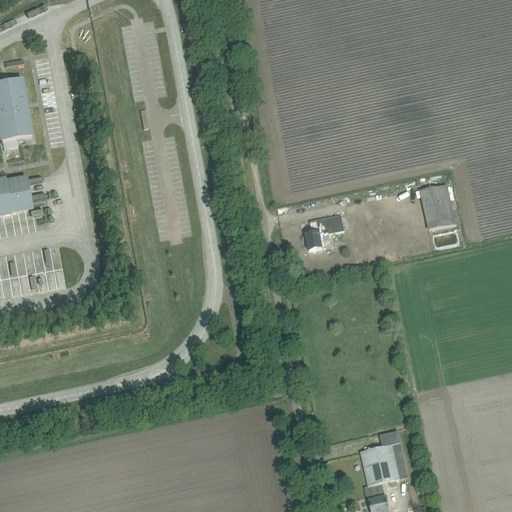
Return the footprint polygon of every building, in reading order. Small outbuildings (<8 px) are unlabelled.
[(18,150),(17,142),(31,139),(26,111),(29,110),(28,102),(25,103),(21,81),(0,85),(0,132),(2,144),(3,144),(4,152),(18,150)] [(33,210),(33,209),(27,210),(22,182),(27,181),(6,184),(6,183),(2,183),(0,183),(0,217),(12,215),(11,214),(33,210)] [(448,187),(420,193),(429,232),(456,226),(448,187)] [(342,218),(320,222),(310,224),(313,236),(306,237),(309,253),(323,250),(320,238),(345,233),(342,218)] [(400,482),(393,449),(361,456),(369,489),(373,488),(379,487),(400,482)] [(424,485),(416,487),(418,497),(426,495),(424,485)] [(389,511),(387,499),(382,500),(379,487),(373,488),(376,501),(370,503),(372,511),(389,511)]
